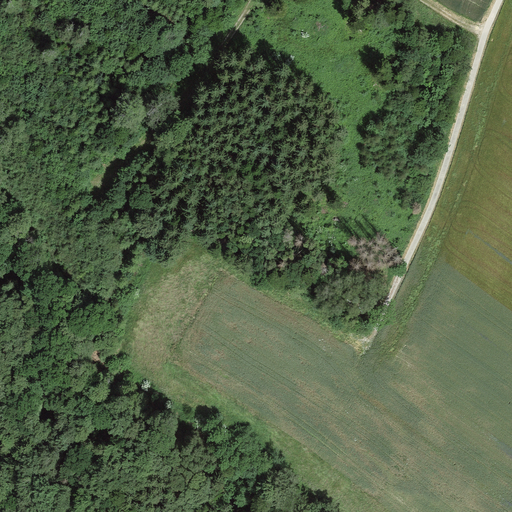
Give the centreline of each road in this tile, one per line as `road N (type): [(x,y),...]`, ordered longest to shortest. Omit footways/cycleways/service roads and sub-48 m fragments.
road 1 (track): [(498,0),(430,204),(373,323)]
road 2 (track): [(251,0),(203,70),(97,193)]
